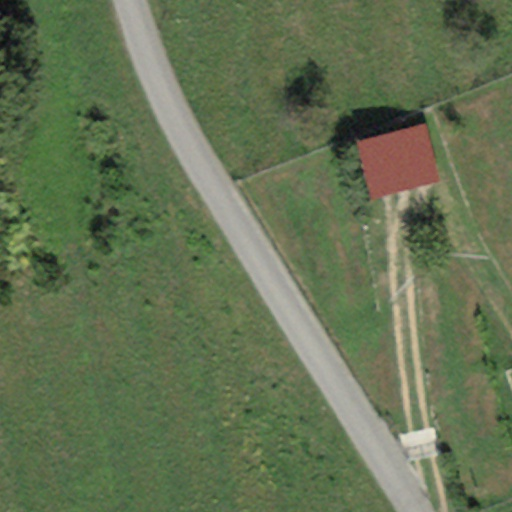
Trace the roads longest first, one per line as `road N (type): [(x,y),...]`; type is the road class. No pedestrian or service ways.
road 1 (unclassified): [(152,0),(204,125),(423,511)]
road 2 (unknown): [(431,511),(431,472),(387,222),(403,176),(403,141),(414,137)]
